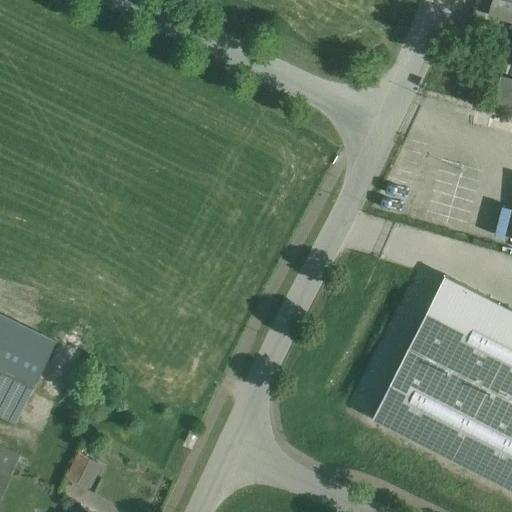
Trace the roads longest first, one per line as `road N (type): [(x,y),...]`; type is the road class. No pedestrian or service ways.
road 1 (residential): [(384,125),(230,447)]
road 2 (unclassified): [(133,0),(384,125)]
road 3 (residential): [(366,511),(230,447)]
road 4 (residential): [(440,0),(384,125)]
